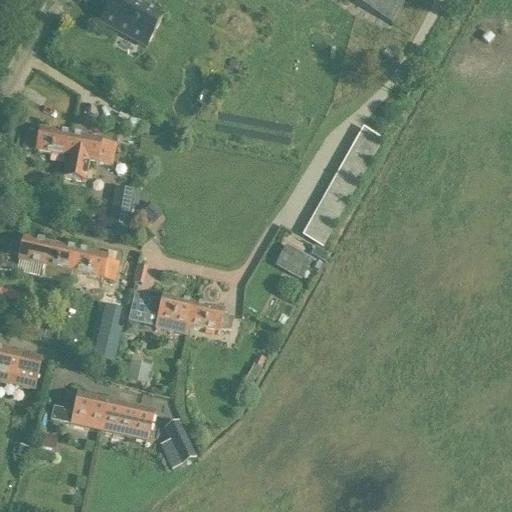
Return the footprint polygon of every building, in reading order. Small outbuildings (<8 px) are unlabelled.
[(114,0),(106,16),(100,27),(146,51),(163,19),(126,0),(114,0)] [(347,0),(391,25),(405,0),(347,0)] [(386,51),(382,58),(390,63),(394,56),(386,51)] [(378,64),(374,70),(382,75),(386,69),(378,64)] [(70,139),(38,133),(37,137),(26,135),(23,151),(35,153),(35,154),(66,160),(70,139)] [(322,248),(381,143),(362,133),(303,238),(322,248)] [(111,167),(115,147),(100,145),(100,144),(70,139),(66,160),(62,181),(84,185),(88,164),(96,165),(111,167)] [(153,227),(162,219),(148,204),(139,211),(153,227)] [(75,254),(23,243),(22,247),(19,246),(16,248),(14,256),(16,259),(19,259),(18,264),(45,270),(42,282),(69,287),(71,275),(75,254)] [(301,284),(313,263),(286,248),(274,269),(301,284)] [(314,251),(310,257),(324,264),(327,258),(314,251)] [(113,284),(118,266),(105,263),(106,261),(75,254),(71,275),(101,282),(113,284)] [(0,328),(15,332),(22,305),(0,299),(0,328)] [(147,315),(157,321),(154,332),(187,339),(189,328),(193,307),(162,300),(161,301),(150,301),(147,315)] [(217,335),(217,334),(229,334),(232,320),(222,315),(223,314),(193,307),(189,328),(217,335)] [(100,327),(92,361),(112,367),(121,332),(116,331),(120,312),(105,308),(100,327)] [(0,388),(26,394),(33,362),(0,354),(0,388)] [(257,359),(253,367),(260,371),(265,363),(257,359)] [(144,385),(148,369),(128,365),(124,380),(144,385)] [(101,434),(108,405),(76,398),(76,399),(64,399),(62,412),(52,410),(50,423),(71,428),(101,434)] [(147,437),(152,415),(108,405),(101,434),(145,444),(147,437)] [(171,472),(195,461),(183,435),(168,442),(173,452),(163,456),(171,472)] [(54,452),(57,440),(39,436),(37,449),(54,452)] [(26,461),(28,450),(15,447),(13,458),(26,461)]
